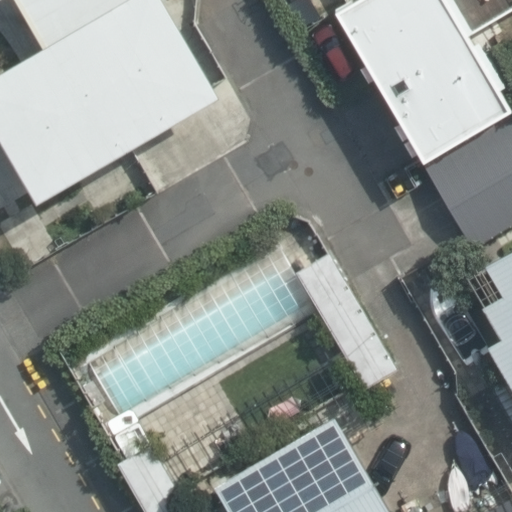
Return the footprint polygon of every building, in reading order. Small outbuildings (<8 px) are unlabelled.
[(16,0),(44,47),(0,72),(0,133),(39,201),(221,96),(164,0),(16,0)] [(511,10),(511,0),(340,0),(332,5),(422,162),(511,111),(511,104),(472,34),(511,10)] [(511,222),(511,124),(431,172),(474,245),(511,222)] [(511,246),(485,262),(503,292),(483,304),(502,336),(488,344),(511,385),(511,246)] [(332,254),(302,272),(367,382),(397,365),(332,254)] [(393,511),(333,410),(215,480),(233,511),(393,511)] [(192,511),(152,443),(121,462),(150,511),(192,511)]
